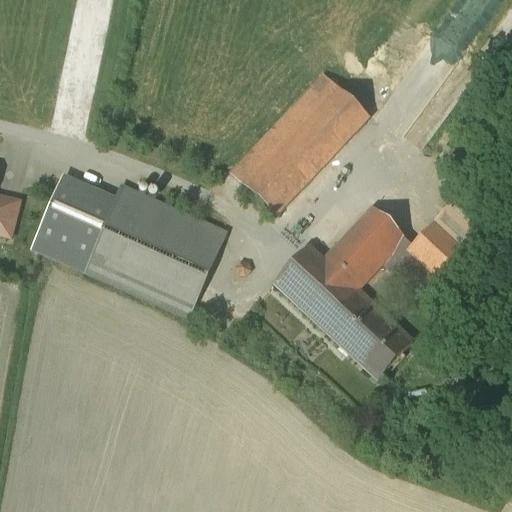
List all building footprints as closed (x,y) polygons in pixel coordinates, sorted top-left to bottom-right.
[(324,78),(231,177),(276,220),(370,121),(339,92),(324,78)] [(226,237),(122,190),(115,205),(64,182),(33,253),(53,262),(188,322),(226,237)] [(511,235),(466,193),(436,226),(435,226),(481,268),(511,235)] [(0,239),(10,242),(19,206),(0,201),(0,239)] [(323,263),(358,295),(385,266),(406,244),(371,211),(323,263)] [(485,272),(481,268),(435,226),(436,226),(435,226),(412,250),(406,244),(385,266),(442,319),(485,272)] [(413,346),(358,295),(323,263),(309,250),(274,286),(275,287),(274,288),(378,384),(413,346)]
